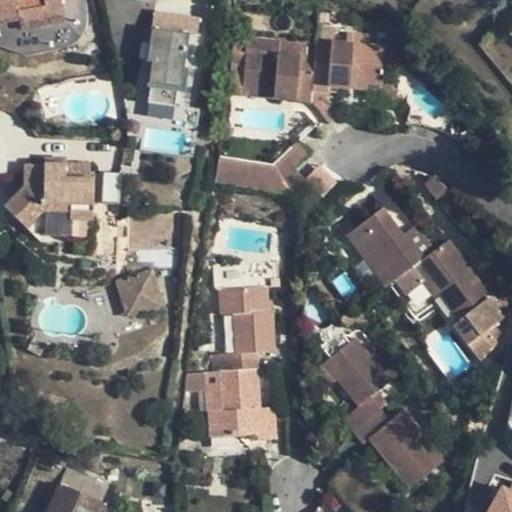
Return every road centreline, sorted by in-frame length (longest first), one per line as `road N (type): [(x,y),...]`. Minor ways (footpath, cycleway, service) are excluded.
road 1 (unknown): [(287,485),(302,465),(291,396),(301,206),(322,193),(356,149)]
road 2 (residential): [(356,149),(436,159),(511,211)]
